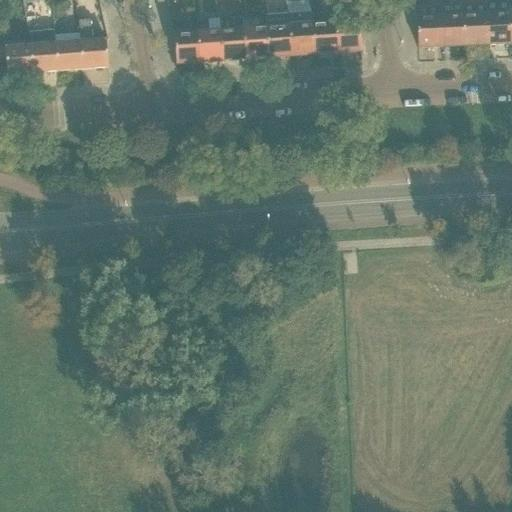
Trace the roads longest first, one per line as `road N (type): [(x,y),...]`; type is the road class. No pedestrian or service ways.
road 1 (secondary): [(115,224),(511,197)]
road 2 (residential): [(149,107),(394,90)]
road 3 (residential): [(0,121),(149,107)]
